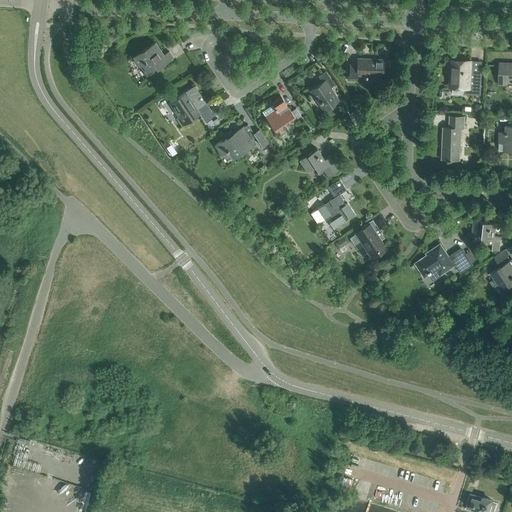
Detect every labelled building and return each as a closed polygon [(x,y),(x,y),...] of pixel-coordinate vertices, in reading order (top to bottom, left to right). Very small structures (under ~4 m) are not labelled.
[(153,43),(142,51),(133,56),(140,66),(142,64),(147,72),(155,67),(157,69),(173,57),(169,51),(162,56),(153,43)] [(382,79),(382,59),(357,58),(357,63),(348,63),(348,79),(356,80),(356,75),(374,76),(374,79),(382,79)] [(480,95),(482,61),(469,60),(469,62),(450,62),(450,87),(451,87),(451,93),(452,94),(462,95),(480,95)] [(511,83),(511,63),(499,63),(499,84),(505,85),(505,83),(511,83)] [(323,84),(312,91),(323,107),(337,97),(331,87),(335,84),(326,70),(318,76),(323,84)] [(194,86),(178,97),(169,103),(179,117),(177,118),(182,126),(199,114),(196,109),(205,103),(194,86)] [(261,111),(275,131),(295,117),(296,119),(301,116),(295,106),(290,109),(280,95),(271,101),(273,104),(262,111),(262,110),(261,111)] [(464,129),(464,116),(448,116),(448,127),(441,127),(441,159),(459,159),(460,129),(464,129)] [(223,139),(215,144),(222,155),(228,150),(233,157),(242,152),(253,144),(251,140),(256,136),(253,133),(247,124),(243,127),(233,134),(226,138),(225,138),(223,139)] [(505,133),(499,133),(499,153),(511,153),(511,126),(505,127),(505,133)] [(260,129),(253,133),(256,136),(262,146),(268,142),(260,129)] [(316,148),(307,155),(299,160),(306,172),(314,166),(318,172),(322,169),(327,176),(335,171),(338,169),(329,155),(323,159),(316,148)] [(319,207),(311,212),(318,223),(330,215),(333,219),(329,222),(334,229),(342,223),(355,215),(347,203),(345,204),(342,200),(344,199),(340,194),(346,190),(339,179),(327,187),(334,197),(319,207)] [(362,227),(363,229),(358,232),(349,238),(354,245),(360,241),(372,257),(386,247),(378,235),(382,233),(373,219),(362,227)] [(480,235),(480,241),(492,242),(491,249),(499,250),(500,236),(494,235),(495,223),(474,221),(472,234),(480,235)] [(345,236),(335,242),(339,248),(344,245),(349,241),(345,236)] [(428,255),(416,263),(425,277),(437,269),(441,274),(456,264),(461,271),(472,264),(462,249),(449,258),(440,245),(427,254),(428,255)] [(498,262),(509,254),(505,249),(494,256),(498,262)] [(511,263),(510,260),(492,273),(503,290),(511,284),(511,263)] [(473,498),(470,507),(480,510),(479,511),(488,511),(490,511),(492,505),(490,505),(492,500),(484,498),(483,501),(473,498)]
